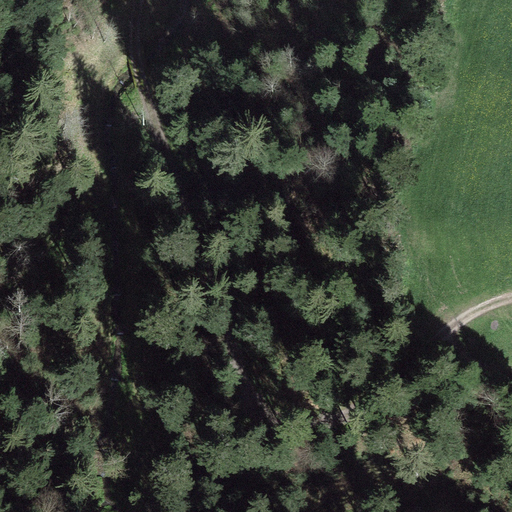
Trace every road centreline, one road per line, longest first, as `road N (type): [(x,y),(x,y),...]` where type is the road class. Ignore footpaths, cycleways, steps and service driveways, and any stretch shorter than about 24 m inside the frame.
road 1 (track): [(444,342),(351,412),(284,413),(255,398),(238,370),(232,313),(135,43),(152,0)]
road 2 (track): [(89,201),(86,99),(97,62),(135,43)]
